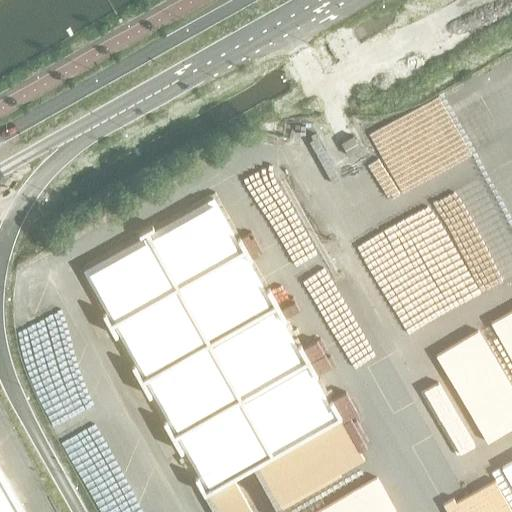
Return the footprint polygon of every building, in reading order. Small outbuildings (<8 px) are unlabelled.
[(481,94),(414,130),(429,156),(495,121),(481,94)] [(360,149),(353,136),(341,142),(348,156),(360,149)] [(476,292),(511,272),(511,251),(474,178),(427,203),(456,257),(440,265),(456,295),(465,290),(456,274),(464,270),(476,292)] [(392,411),(444,385),(420,337),(368,363),(392,411)] [(291,406),(317,464),(354,447),(329,390),(291,406)] [(463,414),(421,431),(443,485),(485,467),(463,414)] [(224,511),(231,511),(278,489),(249,432),(197,458),(224,511)] [(394,511),(375,476),(324,503),(328,511),(394,511)] [(251,511),(293,511),(284,495),(251,511)]
